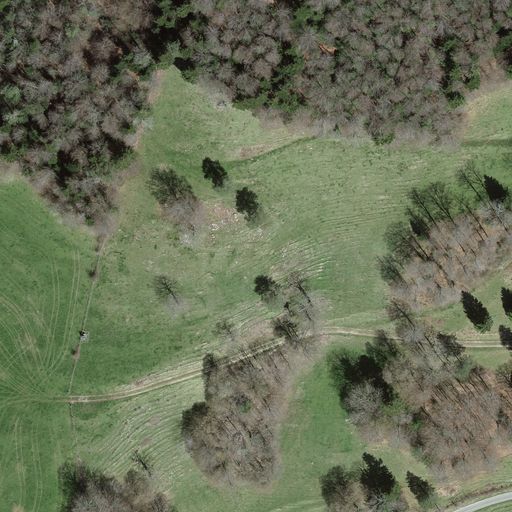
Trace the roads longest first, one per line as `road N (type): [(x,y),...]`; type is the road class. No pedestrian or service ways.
road 1 (track): [(511,257),(445,306),(297,336),(123,394),(66,399)]
road 2 (track): [(348,329),(511,345)]
